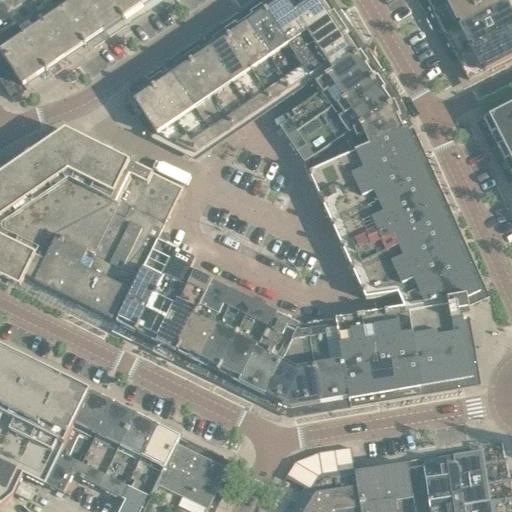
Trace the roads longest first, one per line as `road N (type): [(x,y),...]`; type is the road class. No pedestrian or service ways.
road 1 (unclassified): [(0,301),(277,436)]
road 2 (unclassified): [(225,0),(84,97),(7,136)]
road 3 (unclassified): [(277,436),(499,404)]
road 4 (unclassified): [(511,299),(430,120)]
road 5 (unclassified): [(430,120),(361,0)]
